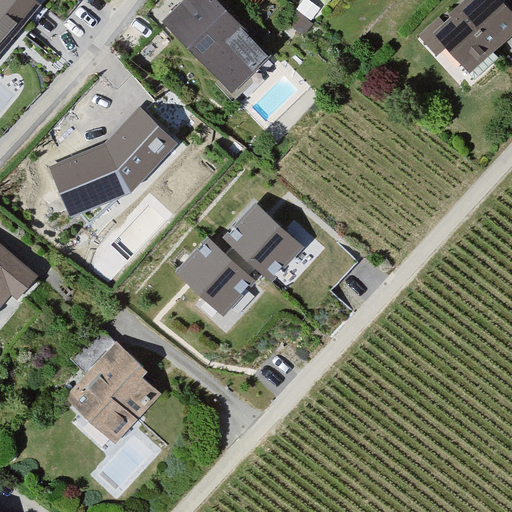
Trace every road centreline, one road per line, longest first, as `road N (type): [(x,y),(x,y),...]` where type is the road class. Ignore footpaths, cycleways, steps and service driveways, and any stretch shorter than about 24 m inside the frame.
road 1 (residential): [(189,511),(511,162)]
road 2 (residential): [(138,0),(0,162)]
